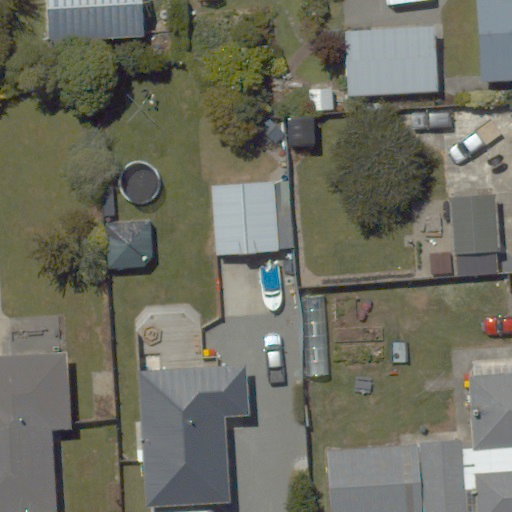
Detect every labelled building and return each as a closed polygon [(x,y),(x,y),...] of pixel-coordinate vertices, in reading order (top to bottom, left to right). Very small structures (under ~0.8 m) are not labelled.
[(146,0),(45,0),(48,43),(148,38),(146,0)] [(447,0),(308,0),(311,42),(347,41),(349,96),(429,93),(430,109),(451,108),(447,0)] [(511,0),(473,0),(477,84),(511,82),(511,0)] [(213,255),(227,254),(229,312),(256,311),(254,253),(281,252),(278,182),(210,185),(213,255)] [(496,253),(494,196),(446,197),(448,254),(496,253)] [(0,354),(0,511),(59,511),(58,424),(73,424),(72,353),(0,354)] [(226,438),(251,436),(247,366),(134,373),(142,511),(205,511),(230,511),(226,438)] [(333,511),(511,511),(511,368),(467,371),(470,434),(330,441),(333,511)] [(113,445),(75,447),(77,487),(115,485),(113,445)]
